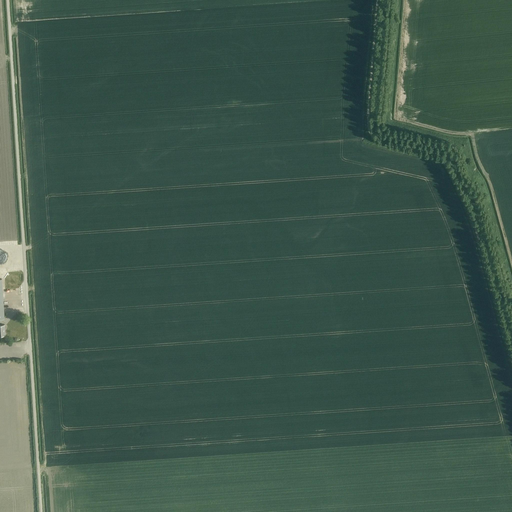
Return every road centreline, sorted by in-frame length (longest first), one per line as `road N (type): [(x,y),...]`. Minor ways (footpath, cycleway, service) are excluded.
road 1 (unclassified): [(43,511),(7,0)]
road 2 (track): [(386,0),(376,129),(388,140),(439,152),(458,168),(511,338)]
